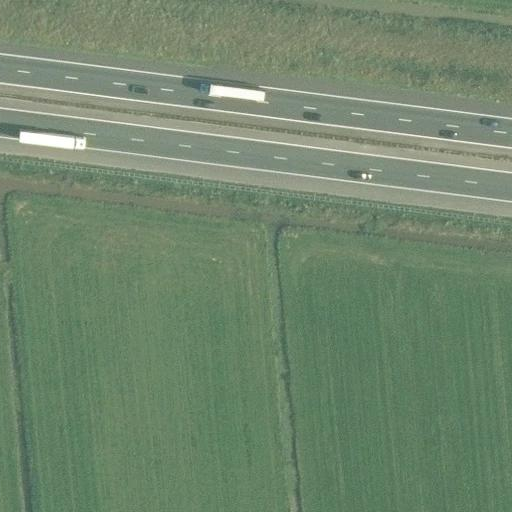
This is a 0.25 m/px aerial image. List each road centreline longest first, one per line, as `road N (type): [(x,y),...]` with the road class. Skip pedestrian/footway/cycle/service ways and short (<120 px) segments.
road 1 (motorway): [(511,134),(0,69)]
road 2 (motorway): [(0,123),(511,188)]
